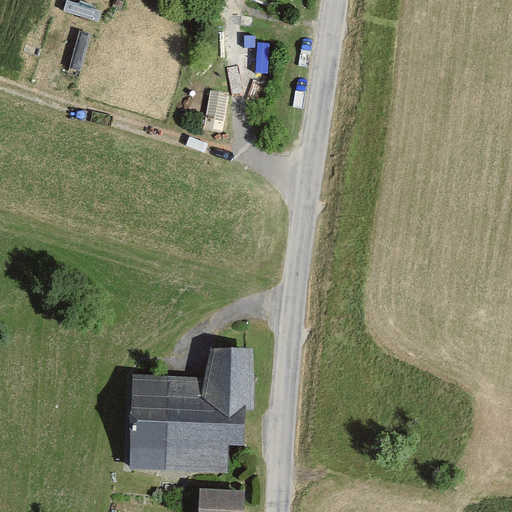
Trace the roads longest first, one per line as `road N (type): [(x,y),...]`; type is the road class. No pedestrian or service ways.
road 1 (tertiary): [(333,0),(292,275),(276,511)]
road 2 (track): [(0,91),(306,180)]
